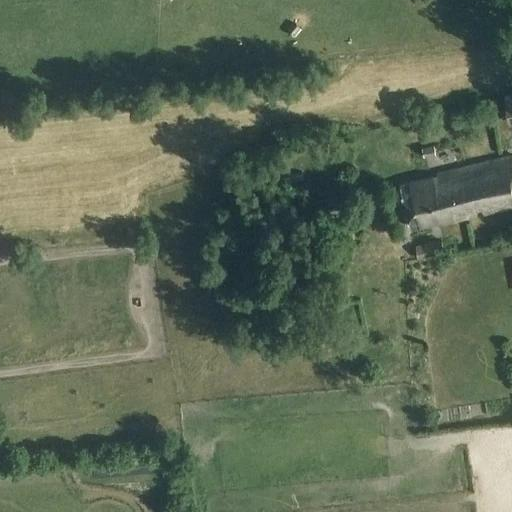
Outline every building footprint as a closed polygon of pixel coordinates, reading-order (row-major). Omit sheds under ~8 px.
[(511,94),(502,97),(502,99),(503,103),(511,101),(511,94)] [(434,145),(421,148),(423,157),(436,154),(434,145)] [(482,214),(511,207),(511,156),(435,173),(435,178),(400,185),(409,225),(437,219),(438,225),(467,218),(466,211),(480,208),(482,214)] [(415,247),(417,258),(443,253),(441,242),(415,247)] [(501,275),(489,282),(498,298),(510,290),(501,275)]
